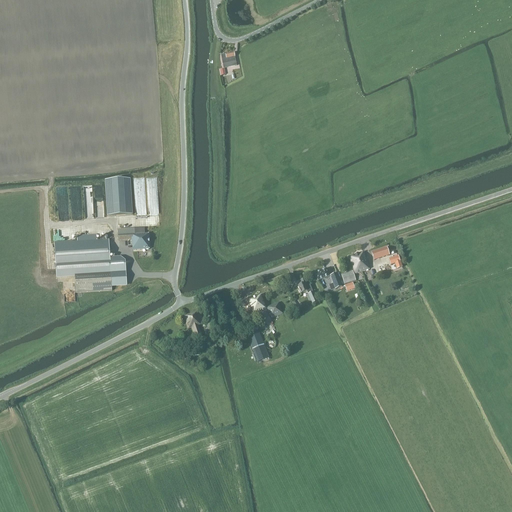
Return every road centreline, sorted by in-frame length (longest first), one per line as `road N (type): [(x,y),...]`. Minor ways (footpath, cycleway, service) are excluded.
road 1 (unclassified): [(511,189),(181,303)]
road 2 (unclassified): [(181,303),(173,282),(182,221),(184,0)]
road 3 (unclassified): [(0,396),(181,303)]
road 4 (unclassified): [(319,0),(237,40),(217,32),(211,0)]
road 5 (track): [(211,440),(182,379),(143,351),(149,322)]
